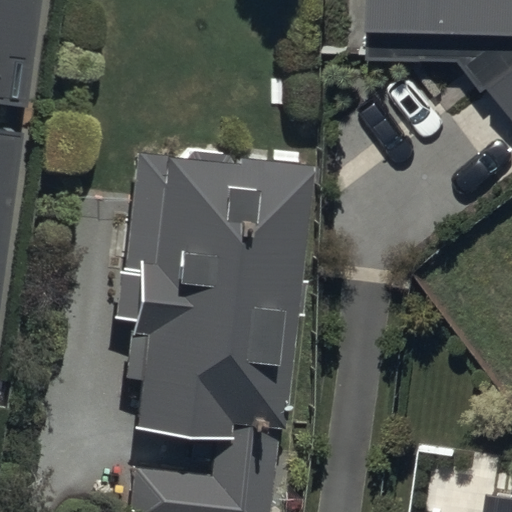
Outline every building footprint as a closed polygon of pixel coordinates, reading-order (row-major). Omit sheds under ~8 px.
[(0,0),(0,206),(27,0),(0,0)] [(511,0),(368,0),(366,59),(460,63),(511,131),(511,0)] [(179,142),(127,136),(109,303),(136,306),(124,417),(211,426),(269,432),(284,434),(313,148),(180,134),(179,142)] [(259,511),(269,432),(211,426),(207,465),(124,456),(117,511),(259,511)] [(511,511),(511,486),(485,483),(482,508),(424,500),(422,511),(511,511)]
